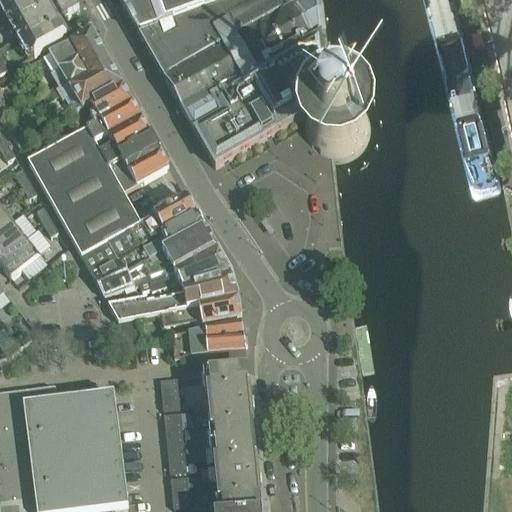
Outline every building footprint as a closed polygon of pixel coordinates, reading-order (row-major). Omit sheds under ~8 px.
[(0,0),(35,61),(67,42),(72,40),(64,26),(80,17),(73,5),(57,14),(48,0),(0,0)] [(117,0),(140,41),(199,19),(221,11),(252,0),(117,0)] [(199,19),(140,41),(165,84),(292,10),(312,45),(320,40),(321,43),(326,40),(321,0),(316,0),(315,1),(315,0),(252,0),(221,11),(199,19)] [(327,97),(321,43),(320,40),(312,45),(292,10),(165,84),(185,119),(195,136),(215,172),(222,168),(224,167),(223,166),(235,160),(236,160),(237,160),(304,122),(306,118),(308,114),(310,110),(313,106),(316,103),(319,101),(323,99),(327,97)] [(82,114),(90,110),(122,91),(111,72),(92,37),(72,49),(50,60),(59,75),(52,79),(60,94),(58,95),(56,92),(42,101),(47,110),(61,102),(63,106),(66,104),(75,118),(82,114)] [(0,61),(0,80),(8,76),(0,61)] [(80,125),(87,135),(133,109),(122,91),(90,110),(96,120),(91,123),(89,120),(80,125)] [(347,161),(350,160),(354,158),(358,155),(361,152),(364,148),(367,144),(368,141),(369,136),(370,132),(370,128),(370,124),(369,121),(368,117),(366,113),(364,110),(362,107),(359,104),(356,102),(352,100),(349,98),(345,97),(341,96),(337,96),(333,96),(329,97),(327,97),(323,99),(319,101),(316,103),(313,106),(310,110),(308,114),(306,118),(304,122),(304,124),(304,128),(304,132),(304,136),(305,140),(307,143),(309,147),(311,150),(314,153),(317,156),(320,158),(323,160),(327,161),(331,162),(335,162),(339,162),(343,162),(347,161)] [(133,109),(87,135),(122,199),(169,173),(161,159),(143,127),(133,109)] [(82,263),(83,263),(107,249),(139,231),(122,199),(87,135),(29,168),(82,263)] [(0,137),(0,152),(1,154),(8,150),(1,137),(0,137)] [(8,150),(1,154),(8,167),(16,162),(8,150)] [(15,179),(22,192),(30,187),(23,175),(15,179)] [(30,187),(22,192),(30,205),(37,200),(30,187)] [(186,204),(139,231),(107,249),(116,266),(120,264),(160,241),(197,221),(187,204),(186,204)] [(0,209),(0,236),(13,226),(0,209)] [(37,217),(44,230),(52,225),(45,213),(37,217)] [(120,264),(129,279),(133,277),(145,270),(206,236),(197,221),(160,241),(120,264)] [(52,225),(44,230),(51,242),(59,238),(52,225)] [(0,236),(0,264),(27,243),(13,226),(0,236)] [(129,279),(136,292),(137,291),(175,280),(217,256),(206,236),(145,270),(133,277),(129,279)] [(27,243),(0,264),(0,268),(12,284),(41,261),(27,243)] [(116,266),(107,249),(83,263),(92,280),(116,266)] [(175,280),(137,291),(138,296),(142,294),(143,297),(152,295),(153,298),(168,293),(179,288),(182,294),(232,281),(217,256),(175,280)] [(120,264),(116,266),(92,280),(93,281),(92,281),(105,303),(109,302),(136,292),(129,279),(120,264)] [(186,306),(189,315),(239,305),(238,303),(233,286),(232,281),(182,294),(184,300),(186,306)] [(186,306),(184,300),(147,304),(109,311),(119,329),(151,323),(164,320),(189,315),(186,306)] [(189,315),(164,320),(166,332),(195,326),(196,328),(201,327),(202,332),(242,324),(239,305),(189,315)] [(122,330),(134,350),(143,349),(138,327),(122,330)] [(247,348),(245,346),(243,329),(173,343),(175,367),(247,359),(246,356),(248,354),(247,348)] [(20,354),(15,347),(4,334),(0,337),(0,350),(9,363),(20,354)] [(15,347),(20,354),(32,345),(27,338),(15,347)] [(206,380),(212,446),(255,441),(248,376),(206,380)] [(161,386),(162,397),(179,395),(178,385),(161,386)] [(0,400),(0,511),(128,511),(115,407),(115,402),(100,404),(60,408),(58,409),(56,393),(24,397),(0,400)] [(179,395),(162,397),(163,407),(180,405),(179,395)] [(180,405),(163,407),(164,416),(181,414),(180,405)] [(164,421),(165,431),(182,429),(181,419),(164,421)] [(165,431),(166,440),(183,439),(182,429),(165,431)] [(166,440),(167,450),(184,449),(183,439),(166,440)] [(261,511),(255,441),(212,446),(219,509),(217,510),(217,511),(261,511)] [(184,449),(167,450),(168,460),(185,458),(184,449)] [(185,458),(168,460),(169,470),(186,468),(185,458)] [(186,468),(169,470),(170,480),(187,478),(186,468)] [(171,484),(172,495),(189,493),(188,483),(171,484)] [(189,493),(172,495),(173,505),(190,503),(189,493)] [(190,511),(190,503),(173,505),(173,511),(190,511)]
